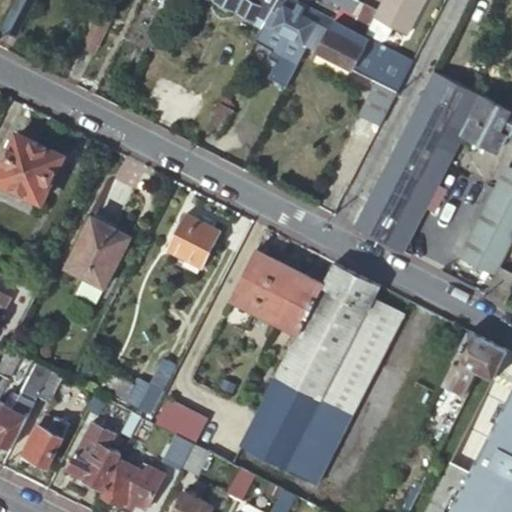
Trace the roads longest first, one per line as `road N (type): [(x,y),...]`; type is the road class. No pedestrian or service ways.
road 1 (residential): [(333,237),(0,67)]
road 2 (residential): [(333,237),(457,0)]
road 3 (residential): [(511,327),(333,237)]
